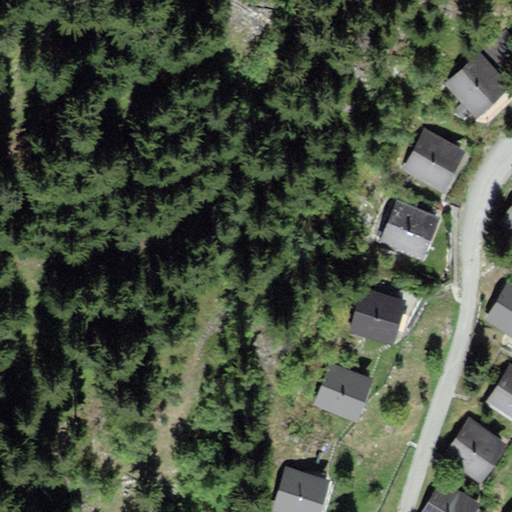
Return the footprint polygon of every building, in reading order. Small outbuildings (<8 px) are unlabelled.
[(511,55),(511,46),(502,35),(483,52),(498,68),(511,55)] [(464,118),(499,87),(473,58),(438,89),(464,118)] [(435,195),(457,157),(421,136),(399,175),(435,195)] [(511,203),(494,230),(511,242),(511,203)] [(415,262),(432,223),(395,207),(378,246),(415,262)] [(481,319),(511,340),(511,297),(502,290),(481,319)] [(384,344),(396,303),(359,292),(347,333),(384,344)] [(336,430),(358,382),(317,363),(294,411),(336,430)] [(479,401),(511,424),(511,378),(500,371),(479,401)] [(437,459),(471,483),(495,448),(461,425),(437,459)] [(268,511),(307,511),(317,485),(276,471),(262,510),(268,511)] [(420,511),(467,511),(469,509),(436,488),(420,511)]
